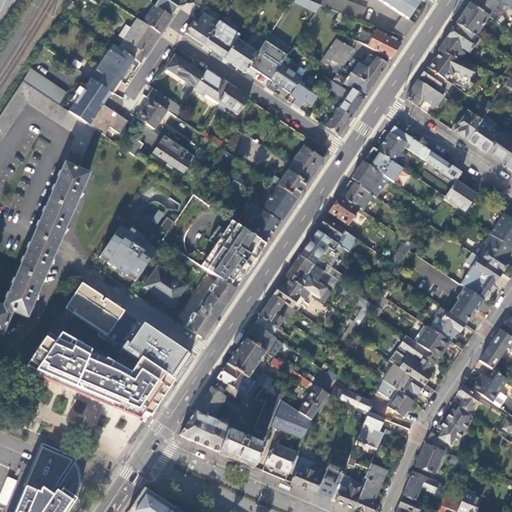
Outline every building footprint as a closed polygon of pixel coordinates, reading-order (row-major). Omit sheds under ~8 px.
[(159,0),(155,7),(154,6),(149,14),(147,12),(141,21),(160,34),(178,7),(167,0),(159,0)] [(195,0),(193,4),(199,8),(204,0),(195,0)] [(313,3),(305,0),(291,0),(290,3),(315,15),(321,6),(313,3)] [(367,9),(342,0),(315,0),(313,3),(321,6),(362,22),(367,9)] [(405,38),(414,24),(408,20),(420,3),(415,0),(378,0),(403,17),(392,33),(405,38)] [(511,0),(472,0),(470,3),(487,15),(497,2),(511,6),(511,0)] [(470,3),(456,24),(477,38),(479,36),(475,34),(487,15),(470,3)] [(204,46),(217,24),(202,14),(195,27),(191,25),(185,33),(204,46)] [(228,17),(224,14),(219,22),(224,25),(228,17)] [(140,64),(160,34),(141,21),(138,20),(132,29),(127,38),(119,49),(134,59),(140,64)] [(224,25),(219,22),(217,24),(204,46),(224,60),(237,40),(240,36),(224,25)] [(456,24),(446,39),(462,49),(469,54),(478,39),(477,38),(456,24)] [(132,29),(126,25),(120,33),(127,38),(132,29)] [(391,59),(400,45),(385,35),(386,34),(375,31),(365,46),(391,59)] [(237,40),(224,60),(245,74),(257,56),(265,42),(266,41),(253,32),(245,45),(237,40)] [(437,52),(440,53),(459,61),(460,60),(463,54),(460,52),(462,49),(446,39),(437,52)] [(335,56),(341,47),(342,45),(336,41),(321,62),(328,66),(330,63),(335,56)] [(281,65),(286,57),(265,42),(257,56),(261,58),(263,55),(280,66),(281,65)] [(119,49),(114,45),(99,67),(105,72),(97,83),(112,93),(134,59),(119,49)] [(355,49),(352,48),(351,51),(341,47),(337,57),(335,56),(330,63),(342,67),(355,49)] [(450,72),(468,80),(476,66),(460,60),(459,61),(440,53),(432,65),(429,64),(426,68),(445,80),(450,72)] [(196,88),(204,75),(176,56),(165,72),(183,85),(186,81),(196,88)] [(257,56),(245,74),(262,85),(265,79),(269,82),(277,70),(261,58),(257,56)] [(374,85),(387,64),(377,57),(368,70),(358,63),(351,73),(374,85)] [(78,59),(73,67),(83,74),(85,75),(90,67),(78,59)] [(302,78),(281,65),(280,66),(277,70),(269,82),(291,95),(300,81),(302,78)] [(66,92),(30,68),(22,80),(23,81),(59,105),(66,92)] [(426,68),(420,77),(438,89),(445,80),(426,68)] [(230,87),(207,71),(204,75),(196,88),(194,90),(217,106),(219,102),(230,87)] [(351,118),(374,85),(351,73),(350,73),(346,79),(337,73),(333,79),(342,85),(345,81),(353,87),(348,94),(331,83),(327,89),(335,95),(329,105),(333,107),(337,110),(338,109),(351,118)] [(91,79),(69,112),(95,129),(105,135),(111,127),(120,134),(129,121),(104,104),(112,93),(97,83),(91,79)] [(443,97),(418,80),(406,99),(416,106),(421,99),(436,109),(443,97)] [(81,191),(88,174),(78,169),(95,129),(69,112),(59,105),(23,81),(0,116),(0,142),(27,102),(77,135),(36,230),(3,307),(0,304),(0,333),(2,334),(12,311),(27,317),(35,299),(38,300),(40,287),(50,263),(53,263),(55,251),(61,237),(68,229),(66,227),(77,202),(84,194),(81,191)] [(291,95),(289,97),(295,101),(292,105),(299,110),(303,103),(311,92),(312,90),(300,81),(291,95)] [(249,99),(230,87),(219,102),(238,115),(249,99)] [(153,89),(147,98),(149,100),(167,111),(176,118),(182,108),(153,89)] [(310,108),(317,97),(311,92),(303,103),(310,108)] [(154,129),(167,111),(149,100),(137,118),(154,129)] [(482,120),(489,110),(483,106),(476,116),(482,120)] [(339,136),(351,118),(338,109),(337,110),(333,107),(329,112),(333,115),(325,127),(339,136)] [(453,131),(468,141),(480,123),(482,120),(476,116),(467,110),(453,131)] [(468,141),(487,154),(499,136),(480,123),(468,141)] [(425,161),(431,152),(394,127),(390,134),(407,145),(405,148),(425,161)] [(487,154),(505,167),(511,156),(511,140),(501,133),(499,136),(487,154)] [(395,163),(405,148),(407,145),(390,134),(378,151),(392,161),(395,163)] [(164,136),(160,143),(165,147),(168,143),(192,159),(194,156),(164,136)] [(214,137),(212,141),(224,149),(226,145),(214,137)] [(137,139),(129,151),(137,157),(145,144),(137,139)] [(235,143),(230,140),(226,145),(224,149),(229,152),(235,143)] [(153,153),(183,173),(192,159),(168,143),(165,147),(160,143),(153,153)] [(308,183),(323,160),(304,147),(288,170),(308,183)] [(392,161),(378,151),(373,148),(366,158),(374,164),(371,168),(383,176),(385,177),(390,170),(387,168),(392,161)] [(371,168),(363,162),(352,179),(361,185),(359,187),(371,195),(383,176),(371,168)] [(214,172),(210,169),(206,176),(210,178),(214,172)] [(297,199),(308,183),(288,170),(282,180),(274,176),(271,181),(278,186),(297,199)] [(359,187),(350,181),(341,195),(358,207),(363,210),(373,196),(371,195),(359,187)] [(465,212),(477,195),(456,181),(445,198),(465,212)] [(283,220),(297,199),(278,186),(265,206),(264,207),(283,220)] [(358,207),(341,195),(329,212),(338,218),(337,219),(346,226),(358,207)] [(267,243),(281,223),(257,206),(252,213),(257,216),(252,225),(238,216),(237,218),(231,215),(229,217),(233,220),(267,243)] [(158,210),(154,217),(159,221),(164,214),(158,210)] [(511,218),(505,214),(502,218),(511,224),(511,218)] [(167,217),(163,223),(171,228),(175,222),(167,217)] [(359,240),(325,218),(320,227),(329,233),(326,237),(340,246),(350,253),(359,240)] [(511,248),(511,224),(502,218),(491,235),(511,249),(511,248)] [(236,289),(267,243),(233,220),(227,229),(220,225),(210,240),(217,244),(202,267),(218,277),(236,289)] [(163,223),(158,229),(167,235),(171,228),(163,223)] [(120,226),(99,257),(136,281),(157,250),(148,244),(150,242),(130,229),(129,231),(120,226)] [(317,230),(301,255),(321,269),(333,252),(335,253),(340,246),(326,237),(317,230)] [(407,239),(414,243),(420,235),(413,230),(407,239)] [(478,256),(503,273),(510,263),(507,261),(511,253),(511,249),(491,235),(483,246),(484,247),(478,256)] [(404,244),(400,251),(392,262),(399,267),(414,245),(408,241),(406,245),(404,244)] [(474,254),(467,264),(472,267),(461,284),(465,287),(484,300),(494,286),(493,285),(495,281),(497,282),(503,273),(478,256),(474,254)] [(323,295),(326,291),(316,284),(325,271),(321,269),(301,255),(286,276),(291,279),(306,289),(320,299),(323,295)] [(162,300),(172,307),(186,286),(157,267),(145,286),(164,298),(162,300)] [(202,339),(236,289),(218,277),(213,285),(212,284),(209,290),(194,314),(193,313),(189,319),(185,327),(202,339)] [(369,311),(374,304),(334,278),(330,284),(369,311)] [(285,288),(280,285),(274,294),(284,301),(293,307),(306,289),(291,279),(285,288)] [(141,428),(174,380),(157,369),(142,358),(132,375),(106,362),(108,358),(93,352),(95,348),(90,345),(98,331),(108,337),(126,311),(82,284),(22,373),(141,428)] [(464,323),(465,324),(473,313),(468,309),(471,306),(475,309),(477,310),(484,300),(465,287),(457,299),(459,300),(450,314),(464,323)] [(284,301),(274,294),(254,323),(272,335),(283,319),(277,315),(280,310),(279,309),(284,301)] [(382,310),(374,304),(369,311),(378,316),(382,310)] [(450,314),(442,308),(436,317),(437,318),(430,327),(450,341),(457,331),(458,332),(464,323),(450,314)] [(272,335),(254,323),(244,338),(266,352),(276,338),(272,335)] [(191,355),(144,324),(130,343),(127,341),(123,346),(142,358),(157,369),(174,380),(191,355)] [(438,357),(440,358),(451,342),(450,341),(430,327),(428,326),(417,343),(438,357)] [(511,351),(511,338),(500,330),(480,360),(493,369),(507,348),(511,351)] [(394,364),(425,384),(431,375),(428,373),(438,357),(417,343),(407,336),(399,347),(406,352),(404,356),(396,351),(390,361),(394,364)] [(266,352),(244,338),(228,362),(256,381),(258,378),(252,374),(266,352)] [(307,386),(310,382),(288,367),(274,358),(270,364),(279,369),(277,371),(283,375),(283,374),(293,380),(295,378),(307,386)] [(240,391),(246,395),(256,381),(228,362),(218,377),(229,384),(226,388),(237,396),(240,391)] [(418,394),(425,384),(394,364),(387,375),(381,371),(378,377),(385,381),(410,398),(414,392),(418,394)] [(484,375),(474,390),(501,408),(508,398),(500,393),(509,380),(497,372),(492,380),(490,379),(484,375)] [(240,404),(212,386),(179,435),(198,443),(219,452),(229,430),(226,424),(220,421),(212,418),(223,401),(240,413),(260,384),(256,381),(246,395),(240,404)] [(387,406),(405,418),(410,411),(408,410),(414,401),(410,398),(385,381),(378,390),(392,399),(387,406)] [(282,400),(283,399),(276,394),(263,386),(255,398),(262,401),(262,400),(265,401),(253,430),(267,435),(271,426),(282,400)] [(283,399),(288,390),(282,386),(276,394),(283,399)] [(329,395),(318,387),(316,386),(299,411),(311,420),(329,395)] [(480,398),(463,386),(457,394),(464,399),(459,407),(469,414),(480,398)] [(331,396),(369,411),(373,403),(344,390),(344,391),(335,387),(331,396)] [(311,420),(299,411),(282,400),(271,426),(303,439),(311,420)] [(469,414),(459,407),(456,412),(453,410),(447,419),(465,431),(471,423),(467,420),(470,415),(469,414)] [(369,411),(357,440),(378,449),(382,439),(384,435),(378,432),(384,418),(369,411)] [(439,437),(432,432),(426,444),(441,450),(446,442),(450,445),(455,438),(459,441),(465,431),(447,419),(440,429),(444,431),(439,437)] [(398,445),(402,436),(386,429),(384,435),(382,439),(398,445)] [(229,430),(219,452),(234,458),(254,466),(263,445),(229,430)] [(340,435),(332,455),(348,462),(351,455),(349,453),(354,441),(340,435)] [(273,444),(262,470),(272,474),(286,480),(297,453),(273,444)] [(441,450),(426,444),(416,466),(435,474),(444,452),(441,450)] [(65,511),(68,508),(78,494),(81,485),(81,482),(82,480),(82,477),(82,476),(81,475),(81,473),(80,470),(79,467),(78,466),(76,462),(75,461),(73,459),(70,457),(68,455),(64,453),(45,445),(15,511),(65,511)] [(348,462),(347,464),(355,468),(359,458),(351,455),(348,462)] [(458,465),(461,459),(453,455),(450,462),(458,465)] [(326,470),(317,491),(333,497),(337,489),(343,475),(347,465),(331,459),(326,470)] [(296,470),(291,482),(302,487),(316,493),(317,491),(326,470),(314,465),(312,470),(309,469),(307,474),(296,470)] [(360,495),(355,509),(361,511),(375,511),(378,507),(371,504),(385,471),(371,465),(369,469),(366,478),(367,478),(360,495)] [(421,488),(435,494),(440,482),(423,475),(414,471),(404,495),(416,500),(421,488)] [(340,490),(336,501),(343,504),(355,509),(360,495),(357,494),(361,487),(352,483),(353,479),(343,475),(337,489),(340,490)] [(4,488),(12,490),(15,479),(7,477),(4,488)] [(175,511),(162,503),(143,490),(128,511),(175,511)] [(475,511),(482,496),(467,490),(457,511),(475,511)] [(437,511),(443,511),(445,508),(455,511),(458,504),(444,498),(437,511)] [(419,511),(422,506),(403,499),(397,511),(435,511),(427,509),(426,511),(419,511)]
